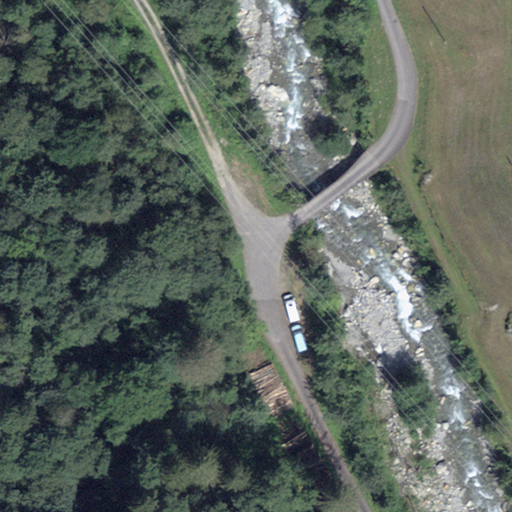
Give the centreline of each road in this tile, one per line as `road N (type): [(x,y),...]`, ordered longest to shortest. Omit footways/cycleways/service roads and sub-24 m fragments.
road 1 (residential): [(367,511),(313,416),(255,266),(265,244),(391,145),(402,77),(382,0)]
road 2 (track): [(255,266),(197,114),(137,0)]
